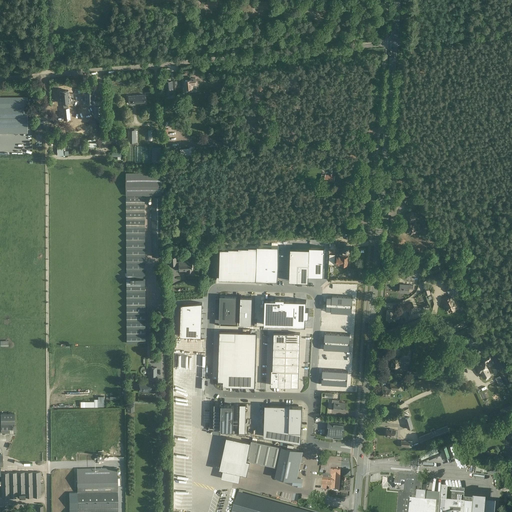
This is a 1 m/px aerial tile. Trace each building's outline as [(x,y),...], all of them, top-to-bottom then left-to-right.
[(327,7),(316,3),(314,10),(325,15),(327,7)] [(188,80),(185,80),(186,88),(194,87),(196,87),(196,78),(190,78),(191,80),(188,80)] [(166,87),(165,88),(165,91),(166,91),(166,94),(173,94),(172,81),(165,82),(166,87)] [(61,95),(61,99),(62,99),(62,103),(70,102),(69,90),(61,91),(61,95)] [(85,101),(84,101),(84,105),(88,105),(88,102),(89,102),(90,102),(93,102),(93,98),(94,98),(93,94),(93,90),(90,90),(88,90),(85,90),(85,101)] [(144,94),(128,96),(128,103),(140,102),(140,105),(145,104),(145,101),(144,94)] [(27,97),(0,96),(0,127),(27,128),(27,97)] [(136,130),(127,130),(127,142),(136,142),(136,130)] [(161,146),(152,147),(152,162),(161,162),(161,146)] [(125,173),(126,196),(161,196),(161,173),(125,173)] [(321,174),(321,180),(325,180),(334,181),(334,176),(332,176),(333,173),(330,173),(330,175),(321,174)] [(152,196),(152,257),(162,257),(162,196),(152,196)] [(145,197),(126,197),(127,343),(146,343),(145,197)] [(413,212),(406,215),(410,223),(416,220),(417,219),(413,212)] [(410,224),(407,226),(411,234),(418,230),(415,223),(416,222),(416,220),(410,223),(410,224)] [(220,248),(219,279),(228,279),(247,280),(278,281),(279,246),(257,246),(257,247),(248,246),(248,247),(238,247),(238,248),(228,248),(228,249),(220,248)] [(309,248),(309,275),(324,276),(325,247),(309,246),(309,248)] [(337,256),(337,264),(341,264),(347,265),(348,257),(342,256),(343,246),(338,246),(337,249),(338,249),(337,256)] [(290,248),(289,281),(308,281),(309,275),(309,248),(290,248)] [(176,257),(171,257),(171,265),(176,265),(179,265),(179,271),(188,270),(193,270),(192,262),(187,262),(187,261),(179,261),(179,262),(176,262),(176,257)] [(418,261),(414,263),(419,271),(423,269),(418,261)] [(431,270),(426,273),(427,276),(441,269),(439,265),(433,268),(434,270),(431,271),(431,270)] [(455,283),(446,288),(448,292),(451,291),(457,288),(455,283)] [(400,284),(399,291),(409,292),(409,288),(413,289),(413,285),(409,285),(409,284),(400,284)] [(327,297),(326,310),(331,310),(331,313),(351,314),(352,306),(351,306),(351,304),(352,304),(353,296),(332,295),(332,297),(327,297)] [(241,296),(240,324),(251,324),(252,297),(241,296)] [(448,303),(445,304),(450,312),(457,308),(453,300),(451,296),(446,299),(448,303)] [(220,301),(220,321),(235,321),(235,297),(225,297),(225,298),(222,298),(222,301),(221,301),(220,301)] [(265,299),(264,324),(306,326),(306,317),(309,317),(309,309),(306,309),(306,300),(285,299),(285,298),(275,298),(275,299),(265,299)] [(181,304),(180,336),(201,336),(202,302),(181,304)] [(410,316),(408,316),(409,320),(420,316),(419,313),(415,314),(413,309),(409,310),(410,316)] [(387,310),(386,320),(395,320),(399,320),(400,313),(396,313),(396,311),(387,310)] [(219,359),(218,380),(222,380),(223,380),(223,382),(223,385),(231,386),(232,386),(241,386),(255,386),(257,332),(221,331),(220,331),(219,339),(220,339),(220,340),(219,340),(219,359)] [(272,370),(271,385),(298,386),(299,373),(299,370),(298,370),(299,341),(300,341),(300,334),(300,333),(274,332),(274,334),(273,369),(273,370),(272,370)] [(324,342),(324,350),(349,351),(349,344),(348,344),(349,342),(350,334),(325,332),(324,340),(325,340),(325,342),(324,342)] [(472,338),(471,339),(474,344),(480,341),(479,340),(478,338),(477,336),(472,338)] [(391,366),(391,368),(397,368),(400,368),(404,368),(404,362),(404,357),(405,357),(409,358),(410,350),(402,349),(401,357),(401,359),(393,358),(392,358),(392,363),(391,366)] [(483,363),(477,366),(481,372),(484,379),(491,375),(488,368),(486,366),(486,365),(489,363),(488,361),(492,359),(489,355),(485,357),(483,358),(484,360),(482,361),(483,363)] [(322,377),(322,385),(347,386),(347,379),(346,379),(346,377),(347,377),(348,370),(323,369),(322,376),(323,376),(323,378),(322,377)] [(137,384),(137,390),(140,390),(140,391),(152,391),(152,382),(140,382),(140,384),(137,384)] [(382,386),(381,396),(390,397),(390,389),(401,390),(402,384),(391,383),(390,387),(382,386)] [(80,401),(80,407),(98,407),(104,407),(104,396),(98,396),(98,399),(94,399),(94,401),(80,401)] [(332,399),(332,404),(334,405),(334,410),(345,411),(346,403),(339,402),(339,400),(332,399)] [(209,418),(209,428),(221,429),(220,430),(221,430),(221,404),(214,404),(214,413),(213,418),(209,418)] [(221,404),(221,430),(233,431),(234,404),(221,404)] [(265,404),(264,437),(301,442),(302,408),(298,408),(298,406),(265,404)] [(511,407),(511,405),(500,409),(502,415),(511,411),(511,407)] [(14,413),(0,413),(0,424),(1,432),(9,432),(9,424),(15,424),(14,413)] [(410,417),(405,419),(408,429),(413,428),(410,417)] [(327,430),(326,437),(333,438),(333,437),(336,437),(336,439),(343,439),(343,432),(342,431),(342,430),(344,430),(344,423),(328,422),(327,429),(328,429),(328,430),(327,430)] [(428,434),(419,438),(421,444),(450,433),(447,426),(435,431),(434,429),(430,430),(431,431),(427,432),(428,434)] [(226,437),(219,469),(223,469),(241,473),(247,475),(250,461),(247,460),(251,442),(226,437)] [(251,442),(247,460),(250,461),(278,467),(276,476),(280,477),(284,478),(283,479),(283,481),(293,483),(295,483),(295,485),(301,486),(301,485),(302,480),(299,480),(300,478),(297,477),(300,463),(301,455),(302,451),(282,446),(251,440),(251,442)] [(77,493),(69,493),(69,511),(117,511),(117,468),(77,469),(77,487),(77,493)] [(41,471),(1,472),(2,498),(41,497),(41,492),(44,492),(44,483),(41,483),(41,471)] [(392,481),(392,484),(394,484),(394,485),(400,485),(401,482),(404,482),(403,492),(399,491),(396,511),(494,511),(495,508),(477,506),(464,505),(465,497),(441,495),(440,503),(434,503),(425,502),(426,494),(421,493),(422,477),(416,476),(416,475),(401,474),(393,473),(393,479),(394,479),(394,481),(392,481)] [(322,478),(322,487),(329,487),(329,490),(331,490),(331,491),(338,491),(339,476),(340,476),(331,476),(323,475),(323,478),(322,478)] [(383,479),(383,488),(391,488),(392,479),(383,479)] [(300,511),(238,494),(233,511),(300,511)]
